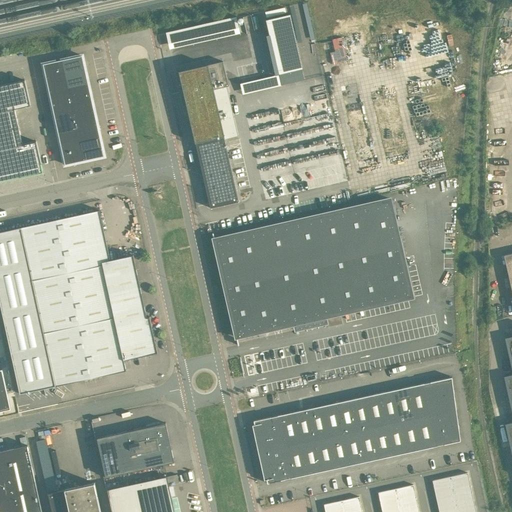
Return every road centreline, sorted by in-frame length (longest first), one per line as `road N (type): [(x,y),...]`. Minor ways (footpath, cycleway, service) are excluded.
road 1 (unclassified): [(176,165),(151,51),(147,41),(128,37),(114,57),(140,174)]
road 2 (unclassified): [(218,363),(176,165)]
road 3 (unclassified): [(140,174),(184,370)]
road 4 (unclassified): [(0,428),(187,387)]
road 5 (unknown): [(188,222),(333,185)]
road 6 (unclassified): [(0,205),(140,174)]
road 7 (unclassified): [(251,511),(226,393)]
